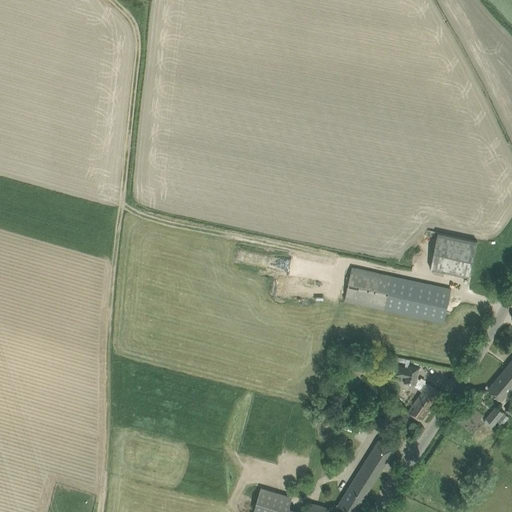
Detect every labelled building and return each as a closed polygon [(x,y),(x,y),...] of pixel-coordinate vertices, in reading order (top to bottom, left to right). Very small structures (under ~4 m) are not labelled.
[(470,277),(478,241),(438,233),(431,268),(470,277)] [(444,322),(451,289),(352,268),(345,300),(444,322)] [(511,360),(488,389),(496,395),(502,400),(511,388),(511,360)] [(420,367),(409,365),(408,367),(398,365),(395,375),(406,377),(405,383),(416,385),(415,386),(423,392),(408,411),(420,419),(440,392),(429,383),(428,384),(418,378),(420,367)] [(495,425),(505,413),(496,405),(486,418),(495,425)] [(351,511),(355,511),(396,447),(380,438),(339,504),(351,511)] [(340,474),(346,456),(337,454),(331,470),(340,474)] [(296,511),(297,509),(290,507),(293,496),(261,487),(253,511),(296,511)] [(330,511),(331,508),(310,502),(306,511),(330,511)]
